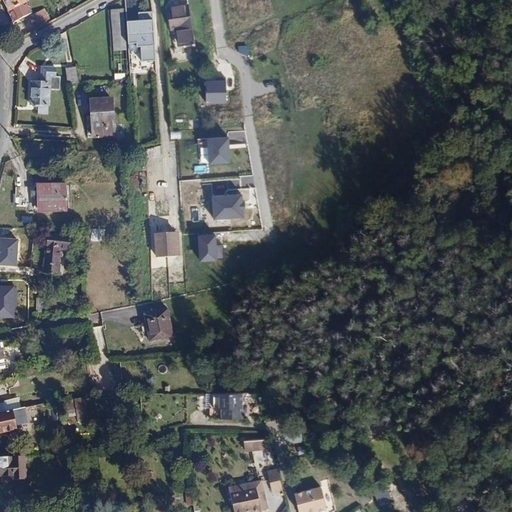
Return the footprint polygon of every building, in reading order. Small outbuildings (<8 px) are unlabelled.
[(25,0),(4,0),(10,10),(9,10),(15,22),(32,13),(25,0)] [(195,43),(189,6),(169,9),(172,28),(179,28),(181,45),(195,43)] [(40,23),(51,19),(46,9),(36,14),(40,23)] [(126,51),(125,10),(112,10),(114,51),(126,51)] [(152,13),(139,14),(140,21),(126,22),(128,45),(141,44),(142,62),(155,61),(152,13)] [(32,79),(30,103),(48,104),(49,84),(60,85),(61,73),(57,72),(57,67),(43,66),(42,79),(32,79)] [(67,67),(69,82),(80,81),(78,66),(67,67)] [(226,79),(207,79),(206,103),(226,103),(226,79)] [(113,96),(92,98),(92,113),(87,114),(89,135),(115,134),(113,96)] [(229,136),(209,137),(210,164),(231,162),(229,136)] [(65,186),(37,186),(38,209),(65,209),(65,186)] [(242,193),(213,196),(215,220),(244,217),(242,193)] [(180,257),(178,231),(154,233),(156,258),(180,257)] [(84,234),(76,233),(76,243),(84,243),(84,234)] [(215,234),(198,235),(200,262),(217,261),(215,234)] [(18,239),(0,238),(0,266),(17,267),(18,239)] [(60,245),(46,244),(43,272),(57,273),(60,245)] [(14,287),(0,286),(0,318),(15,318),(14,287)] [(47,298),(36,297),(35,310),(46,310),(47,298)] [(168,309),(145,314),(150,340),(173,336),(168,309)] [(21,362),(24,376),(35,373),(32,360),(21,362)] [(240,389),(228,389),(206,390),(206,404),(208,404),(208,415),(240,414),(240,389)] [(0,410),(12,408),(22,406),(20,396),(5,399),(5,400),(0,401),(0,410)] [(84,399),(72,399),(73,413),(84,412),(84,399)] [(0,410),(0,427),(16,424),(12,408),(0,410)] [(267,443),(265,436),(243,442),(245,450),(267,443)] [(13,455),(0,455),(0,474),(14,473),(13,455)] [(23,455),(13,455),(14,473),(14,477),(24,476),(24,473),(25,473),(26,472),(26,468),(25,466),(24,466),(23,455)] [(268,482),(278,479),(274,465),(265,468),(268,482)] [(232,511),(240,511),(265,505),(257,477),(225,486),(232,511)] [(321,486),(295,494),(300,511),(313,511),(327,508),(321,486)] [(154,508),(175,508),(174,500),(154,500),(154,508)]
